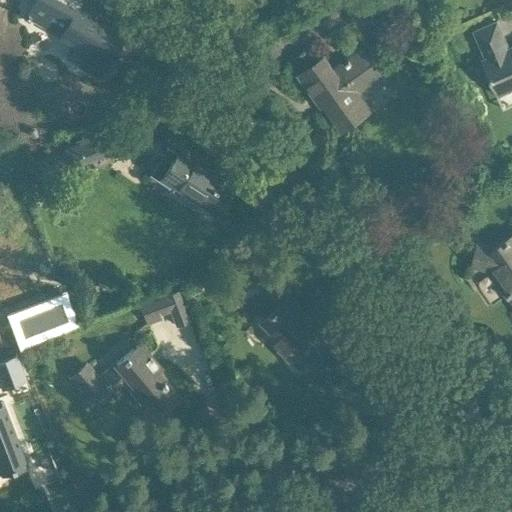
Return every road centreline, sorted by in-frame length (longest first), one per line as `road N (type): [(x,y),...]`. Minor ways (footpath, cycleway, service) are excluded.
road 1 (residential): [(465,437),(440,376),(172,0)]
road 2 (residential): [(274,511),(465,437)]
